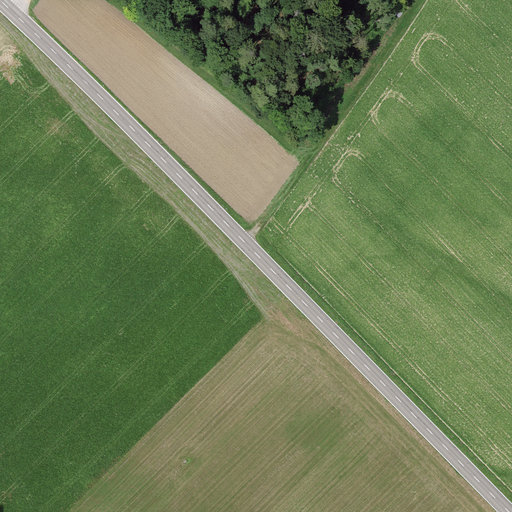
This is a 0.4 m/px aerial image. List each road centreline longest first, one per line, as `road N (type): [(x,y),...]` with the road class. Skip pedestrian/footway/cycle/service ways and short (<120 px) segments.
road 1 (primary): [(0,0),(508,511)]
road 2 (track): [(246,244),(413,0)]
